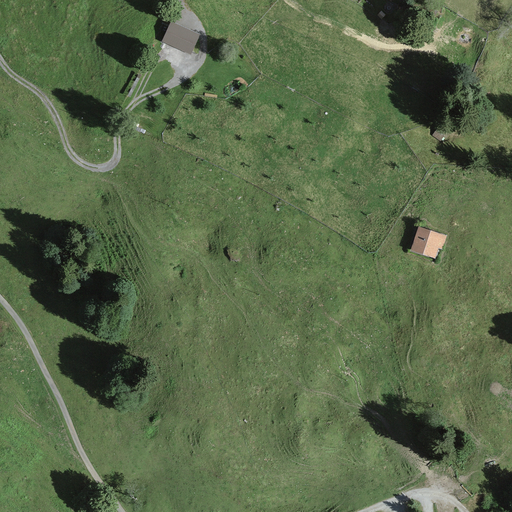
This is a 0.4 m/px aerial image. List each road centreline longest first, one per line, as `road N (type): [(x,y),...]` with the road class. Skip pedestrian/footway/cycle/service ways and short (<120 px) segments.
road 1 (track): [(180,0),(201,30),(197,66),(124,111),(118,155),(100,169),(74,159),(47,102),(0,64)]
road 2 (track): [(0,298),(21,324),(78,448),(122,511)]
